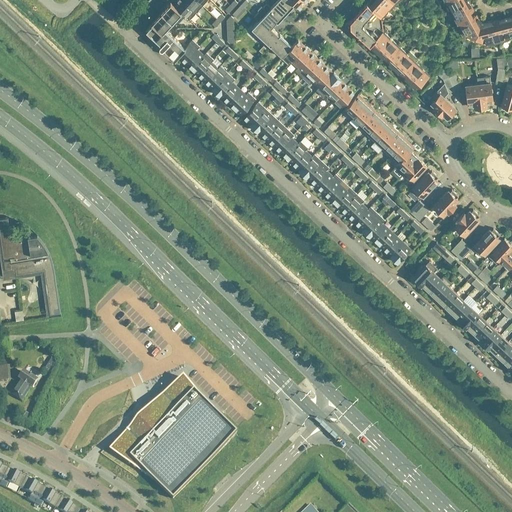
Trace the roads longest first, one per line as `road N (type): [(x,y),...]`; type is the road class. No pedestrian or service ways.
road 1 (residential): [(511,396),(123,32),(152,0)]
road 2 (primary): [(324,387),(140,206),(0,90)]
road 3 (primary): [(0,117),(94,197),(307,406)]
road 4 (residential): [(448,143),(322,25),(345,0)]
road 5 (primary): [(451,511),(339,402)]
road 6 (tertiary): [(128,511),(0,435)]
road 7 (tertiary): [(307,406),(211,511)]
road 8 (primary): [(321,420),(415,511)]
road 9 (tertiary): [(237,511),(321,420)]
